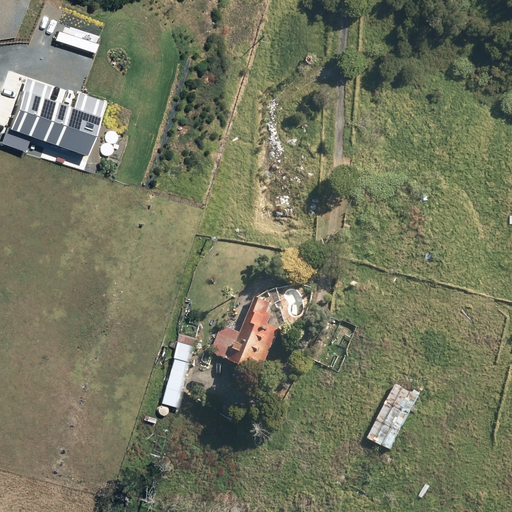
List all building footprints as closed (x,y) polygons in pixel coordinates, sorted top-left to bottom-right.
[(100,117),(105,101),(78,92),(73,105),(51,98),(55,85),(25,75),(2,144),(26,152),(31,135),(88,155),(97,137),(101,117),(100,117)] [(313,152),(298,151),(295,193),(311,194),(313,152)] [(434,199),(428,190),(418,196),(424,205),(434,199)] [(273,217),(296,217),(296,205),(289,205),(290,196),(274,196),(273,217)] [(374,211),(357,209),(352,248),(368,250),(374,211)] [(214,352),(264,374),(283,330),(272,325),(277,315),(271,313),(275,304),(260,297),(244,334),(225,326),(214,352)] [(162,403),(180,408),(198,340),(180,336),(162,403)]
